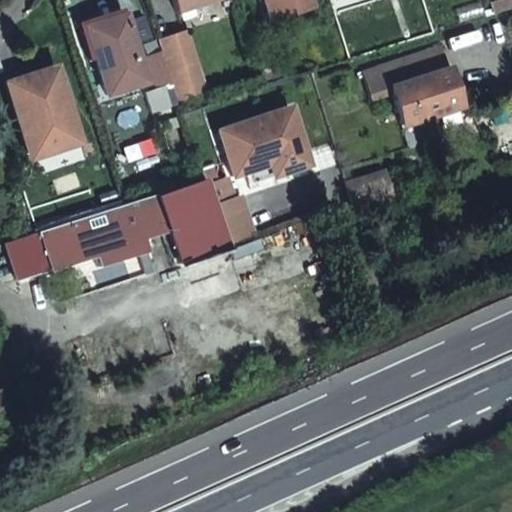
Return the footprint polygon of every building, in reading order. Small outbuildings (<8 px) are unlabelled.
[(172,0),(176,9),(204,0),(172,0)] [(306,0),(263,0),(269,20),(309,8),(306,0)] [(122,14),(84,26),(106,93),(144,81),(122,14)] [(178,106),(206,95),(183,31),(154,42),(158,52),(170,83),(178,106)] [(390,92),(401,126),(461,108),(449,70),(441,44),(360,69),(369,98),(390,92)] [(156,88),(170,83),(158,52),(145,56),(156,88)] [(10,88),(31,148),(52,140),(55,149),(83,138),(58,71),(10,88)] [(287,105),(215,130),(232,175),(250,168),(303,150),(287,105)] [(52,140),(31,148),(34,156),(55,149),(52,140)] [(307,162),(303,150),(250,168),(254,181),(307,162)] [(386,173),(347,185),(355,208),(394,197),(386,173)] [(217,216),(204,177),(128,201),(138,234),(164,226),(176,261),(227,244),(217,216)] [(123,203),(35,231),(46,264),(92,249),(96,262),(142,246),(138,234),(128,201),(123,203)] [(256,241),(231,250),(234,260),(260,252),(256,241)]
